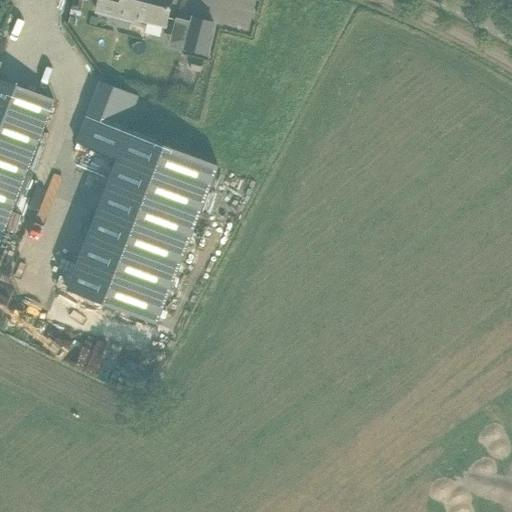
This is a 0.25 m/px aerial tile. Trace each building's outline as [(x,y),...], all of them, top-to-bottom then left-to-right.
[(134,19),(165,27),(171,0),(98,0),(96,12),(133,22),(134,19)] [(189,25),(183,51),(203,56),(210,26),(211,22),(191,17),(189,25)] [(192,59),(189,69),(199,71),(202,62),(192,59)] [(0,238),(54,101),(0,79),(0,66),(1,63),(0,62),(0,238)] [(220,160),(127,128),(139,96),(100,83),(83,130),(119,143),(63,300),(158,333),(220,160)]
